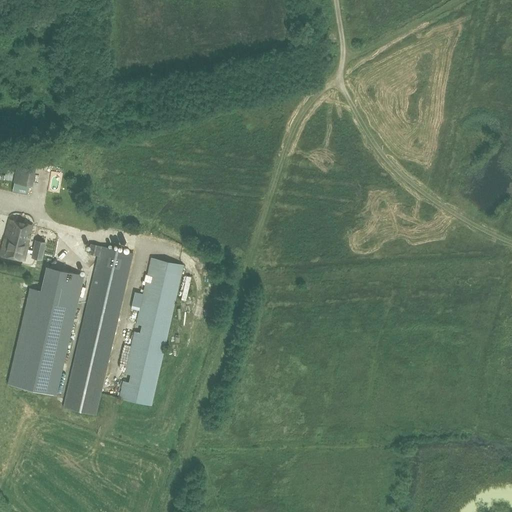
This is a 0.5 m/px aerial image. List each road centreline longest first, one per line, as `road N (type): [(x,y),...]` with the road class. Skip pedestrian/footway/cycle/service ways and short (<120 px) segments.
road 1 (track): [(511,241),(453,214),(391,165),(340,82),(340,59)]
road 2 (track): [(459,0),(340,59)]
